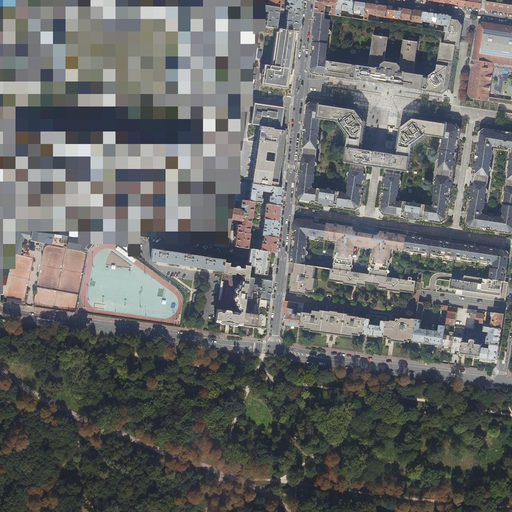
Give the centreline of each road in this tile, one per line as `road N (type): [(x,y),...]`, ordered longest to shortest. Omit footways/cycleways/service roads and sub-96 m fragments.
road 1 (tertiary): [(272,350),(0,312)]
road 2 (track): [(254,377),(119,352),(82,369),(37,338),(0,332)]
road 3 (track): [(511,415),(254,377)]
road 4 (tertiary): [(500,382),(272,350)]
road 5 (track): [(338,489),(511,506)]
road 6 (residential): [(272,350),(287,209)]
road 7 (residential): [(454,234),(472,114)]
road 8 (residential): [(287,209),(301,89)]
road 9 (residential): [(368,221),(387,102)]
